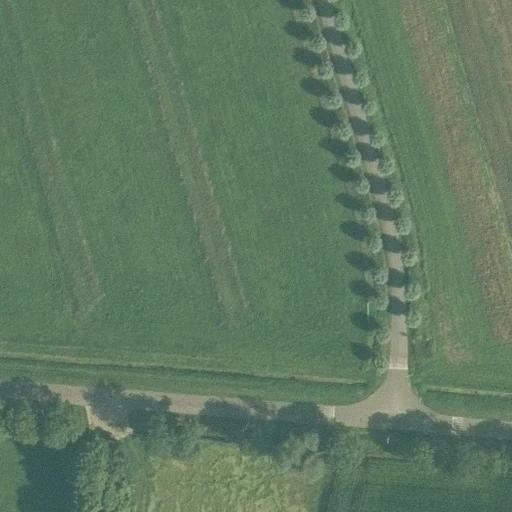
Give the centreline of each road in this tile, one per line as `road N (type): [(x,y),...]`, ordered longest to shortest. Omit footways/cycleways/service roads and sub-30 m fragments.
road 1 (unclassified): [(393,420),(395,242),(324,0)]
road 2 (unclassified): [(393,420),(0,387)]
